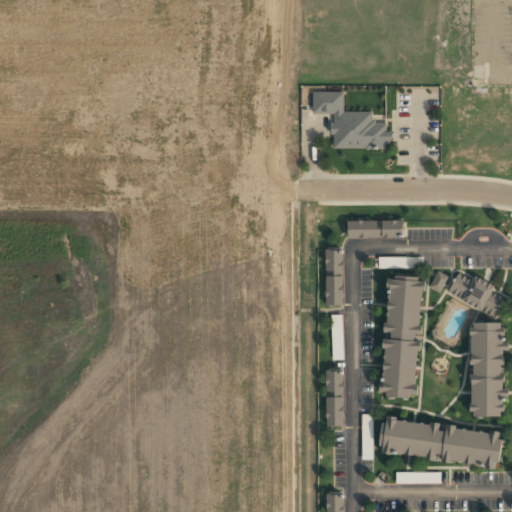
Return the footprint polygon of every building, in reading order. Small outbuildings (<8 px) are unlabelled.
[(340,90),(309,90),(309,113),(329,113),(329,149),(383,149),(383,124),(372,124),(372,119),(369,119),(369,111),(340,111),(340,90)] [(347,220),(347,238),(403,238),(404,221),(347,220)] [(343,250),(325,250),(326,305),(344,305),(343,250)] [(378,268),(423,267),(423,257),(378,257),(378,268)] [(458,270),(447,294),(494,316),(503,296),(493,291),(495,287),(458,270)] [(429,287),(439,292),(448,277),(437,271),(429,287)] [(423,279),(388,277),(380,395),(415,397),(423,279)] [(343,359),(342,315),(331,315),(332,360),(343,359)] [(503,416),(505,323),(471,323),(470,415),(503,416)] [(344,426),(343,371),(325,371),(326,426),(344,426)] [(361,414),(361,459),(373,459),(372,414),(361,414)] [(499,465),(502,431),(382,420),(379,454),(499,465)] [(395,483),(440,484),(440,473),(395,471),(395,483)] [(326,511),(343,511),(344,494),(326,494),(326,511)]
